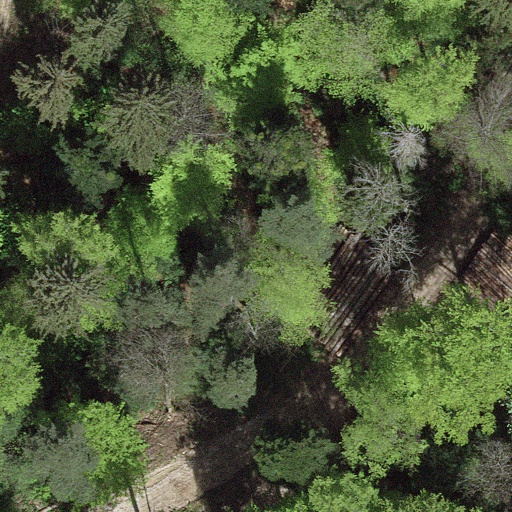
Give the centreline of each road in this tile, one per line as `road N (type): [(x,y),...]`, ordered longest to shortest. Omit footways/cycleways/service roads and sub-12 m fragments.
road 1 (track): [(511,145),(314,399),(116,511)]
road 2 (track): [(314,399),(247,511)]
